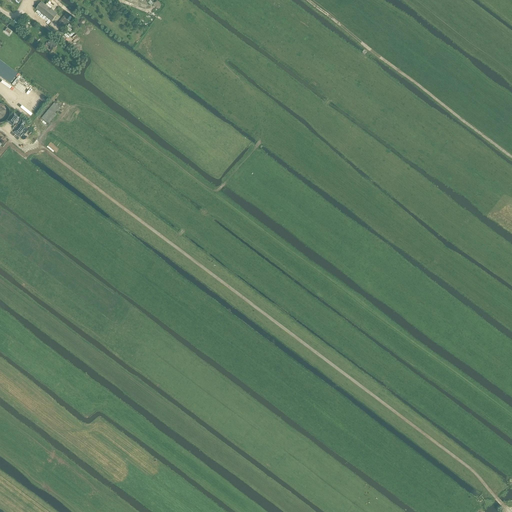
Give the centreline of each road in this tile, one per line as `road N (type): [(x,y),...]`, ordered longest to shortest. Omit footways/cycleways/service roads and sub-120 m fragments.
road 1 (track): [(509,511),(474,473),(229,287),(36,143),(23,149),(0,131)]
road 2 (track): [(511,156),(305,0)]
